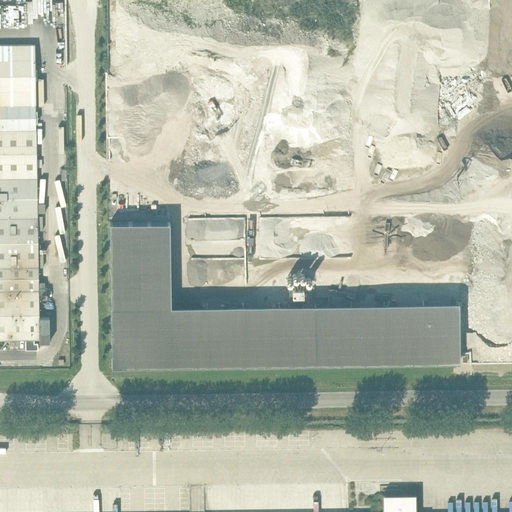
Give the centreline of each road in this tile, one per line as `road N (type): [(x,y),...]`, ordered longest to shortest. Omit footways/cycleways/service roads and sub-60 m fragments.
road 1 (unclassified): [(511,393),(89,403)]
road 2 (unclassified): [(89,403),(85,30),(77,0)]
